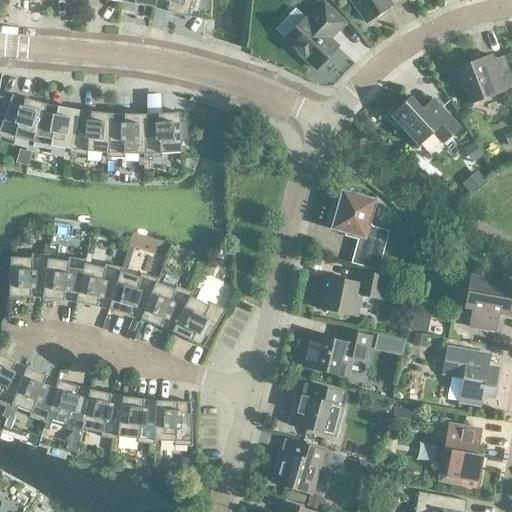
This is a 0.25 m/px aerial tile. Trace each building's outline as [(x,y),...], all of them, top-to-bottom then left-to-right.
[(121,0),(121,3),(154,9),(155,0),(121,0)] [(192,0),(155,0),(154,9),(155,9),(187,18),(192,0)] [(387,0),(349,0),(366,23),(392,6),(387,0)] [(284,40),(316,70),(337,47),(328,38),(333,32),(335,34),(344,24),(324,4),(309,20),(306,18),(284,40)] [(504,92),(491,56),(457,69),(470,104),(504,92)] [(33,147),(45,105),(12,95),(0,127),(0,137),(14,142),(15,138),(29,142),(26,152),(31,154),(33,147)] [(403,130),(418,146),(433,133),(443,144),(459,128),(437,105),(425,116),(410,98),(394,113),(393,111),(385,118),(403,131),(403,130)] [(45,105),(33,147),(50,151),(51,147),(65,150),(63,160),(68,161),(69,155),(70,155),(78,111),(45,105)] [(78,111),(70,155),(87,156),(87,152),(102,154),(100,165),(106,165),(106,159),(107,159),(112,115),(78,111)] [(179,113),(145,115),(144,160),(144,166),(143,166),(143,170),(149,170),(149,159),(161,158),(161,154),(182,153),(181,141),(187,141),(186,122),(180,122),(179,113)] [(112,115),(107,159),(124,159),(124,155),(139,155),(138,166),(143,166),(144,166),(144,160),(145,115),(112,115)] [(419,158),(414,165),(436,182),(441,175),(419,158)] [(351,191),(346,194),(342,193),(340,200),(335,198),(327,224),(333,225),(332,229),(360,237),(356,251),(380,257),(387,233),(371,228),(368,223),(374,202),(354,196),(351,191)] [(8,298),(43,299),(48,256),(49,256),(49,249),(50,249),(50,246),(45,245),(43,255),(31,255),(31,259),(10,258),(8,298)] [(76,304),(85,260),(68,258),(68,262),(53,260),(55,250),(50,249),(49,249),(49,256),(48,256),(43,299),(76,304)] [(109,311),(122,268),(105,265),(104,269),(90,266),(92,255),(87,254),(86,261),(85,260),(76,304),(109,311)] [(141,320),(157,279),(141,274),(140,278),(126,274),(129,264),(124,262),(122,268),(109,311),(141,320)] [(317,309),(356,317),(361,296),(382,300),(387,278),(359,272),(357,284),(324,277),(317,309)] [(172,333),(192,293),(176,287),(174,291),(161,285),(165,275),(160,273),(158,280),(157,279),(141,320),(172,333)] [(495,332),(499,314),(508,316),(511,294),(511,289),(489,286),(490,280),(470,276),(464,308),(472,309),(469,327),(495,332)] [(192,294),(192,293),(172,333),(203,348),(226,311),(210,303),(208,306),(195,300),(200,290),(195,288),(192,294)] [(427,333),(432,309),(415,306),(410,330),(427,333)] [(311,336),(304,367),(347,377),(351,357),(365,360),(370,338),(343,331),(340,343),(311,336)] [(427,336),(415,334),(412,346),(425,348),(427,336)] [(498,370),(481,367),(483,354),(447,348),(443,375),(463,378),(459,402),(480,406),(481,397),(493,399),(498,370)] [(7,419),(8,416),(10,410),(10,409),(27,368),(0,355),(0,404),(6,407),(2,417),(7,419)] [(45,423),(58,381),(27,368),(10,409),(10,410),(8,416),(13,418),(17,408),(30,413),(29,417),(45,423)] [(58,381),(45,423),(43,429),(49,431),(52,421),(65,425),(64,429),(81,434),(90,390),(58,381)] [(339,422),(343,408),(346,395),(310,385),(307,398),(296,395),(288,425),(330,436),(334,421),(339,422)] [(90,390),(81,434),(80,440),(85,441),(87,431),(101,434),(100,438),(117,441),(123,397),(90,390)] [(123,397),(117,441),(117,448),(122,448),(123,438),(138,440),(137,444),(154,446),(156,401),(123,397)] [(370,413),(385,416),(388,404),(372,400),(370,413)] [(156,401),(154,446),(155,446),(154,452),(160,452),(160,442),(174,442),(174,446),(192,447),(190,403),(156,401)] [(392,423),(425,428),(428,412),(395,406),(392,423)] [(478,483),(483,457),(477,455),(482,430),(448,424),(443,451),(450,452),(448,463),(442,462),(439,482),(476,488),(477,482),(478,483)] [(272,483),(311,495),(319,465),(339,471),(343,458),(302,445),(298,458),(281,453),(272,483)] [(373,464),(362,460),(359,470),(371,473),(373,464)] [(377,500),(389,494),(384,483),(372,489),(377,500)] [(464,511),(466,501),(418,492),(415,511),(417,511),(416,511),(464,511)] [(323,499),(310,496),(307,507),(320,510),(323,499)] [(281,511),(284,502),(271,498),(266,511),(281,511)]
